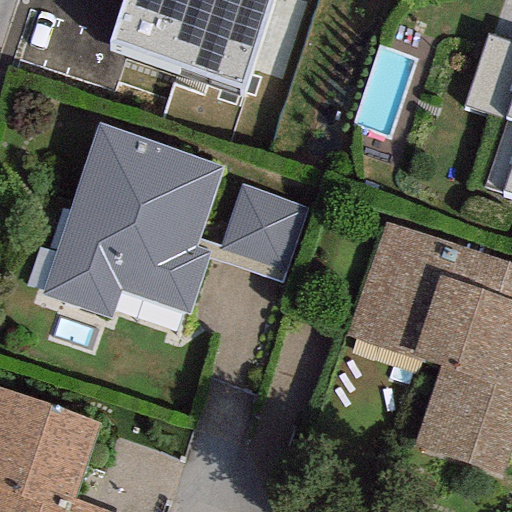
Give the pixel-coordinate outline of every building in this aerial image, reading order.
[(270,0),(120,0),(107,42),(241,89),(270,0)] [(511,43),(486,35),(463,104),(505,118),(482,188),(511,197),(511,43)] [(222,167),(96,125),(38,295),(109,319),(118,292),(186,315),(206,258),(207,252),(194,248),(197,239),(222,167)] [(305,208),(240,185),(218,246),(218,249),(285,271),(305,208)] [(511,265),(384,223),(345,337),(436,368),(411,444),(500,474),(511,439),(511,265)] [(218,246),(197,239),(194,248),(207,252),(206,258),(281,284),(285,271),(218,249),(218,246)] [(99,425),(0,390),(0,511),(105,511),(72,499),(99,425)]
